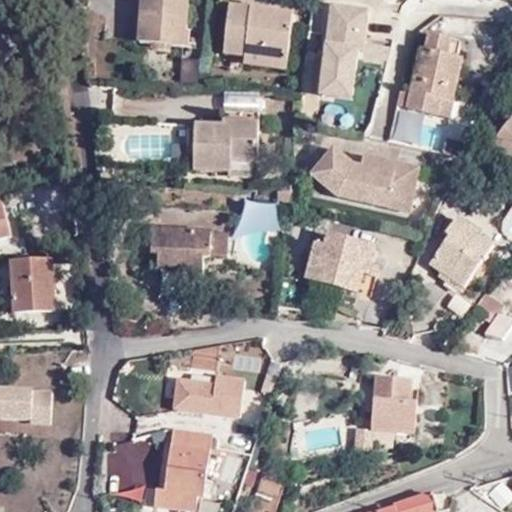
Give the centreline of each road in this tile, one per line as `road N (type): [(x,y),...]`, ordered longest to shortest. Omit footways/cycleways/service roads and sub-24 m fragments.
road 1 (residential): [(489,467),(493,368),(320,326),(237,324),(92,346)]
road 2 (residential): [(68,0),(80,80),(92,346)]
road 3 (residential): [(92,346),(82,511)]
road 4 (residential): [(359,511),(489,467)]
